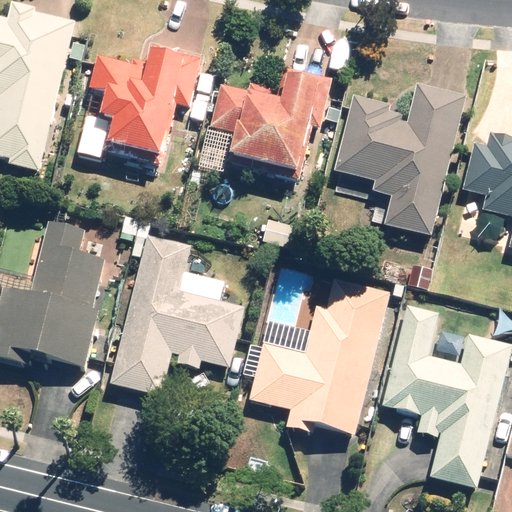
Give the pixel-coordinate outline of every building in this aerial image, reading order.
[(0,101),(2,102),(0,110),(0,157),(16,162),(14,169),(42,176),(79,26),(16,10),(13,23),(0,19),(0,101)] [(98,98),(107,100),(101,129),(88,126),(80,163),(107,169),(108,160),(137,166),(138,161),(173,168),(184,113),(196,115),(206,66),(158,56),(153,78),(104,67),(98,98)] [(275,101),(277,94),(256,89),(254,96),(227,89),(217,129),(239,135),(233,160),(307,179),(330,90),(293,81),(287,104),(275,101)] [(420,91),(413,119),(398,115),(399,109),(358,98),(335,191),(374,201),(395,229),(434,239),(468,103),(420,91)] [(511,142),(493,138),(490,147),(478,145),(467,196),(491,201),(488,213),(511,218),(511,142)] [(88,234),(53,224),(34,297),(7,290),(0,315),(0,360),(37,370),(39,361),(91,375),(106,317),(98,315),(111,264),(82,257),(88,234)] [(228,285),(190,276),(196,249),(151,239),(116,388),(167,400),(177,356),(184,358),(182,367),(203,372),(205,364),(233,371),(247,312),(223,306),(228,285)] [(361,438),(393,296),(328,281),(311,356),(264,345),(251,404),(293,414),(289,433),(318,440),(320,429),(361,438)] [(386,411),(424,420),(420,436),(443,442),(434,482),(479,493),(511,362),(511,349),(472,340),(464,369),(434,362),(445,317),(412,308),(386,411)]
